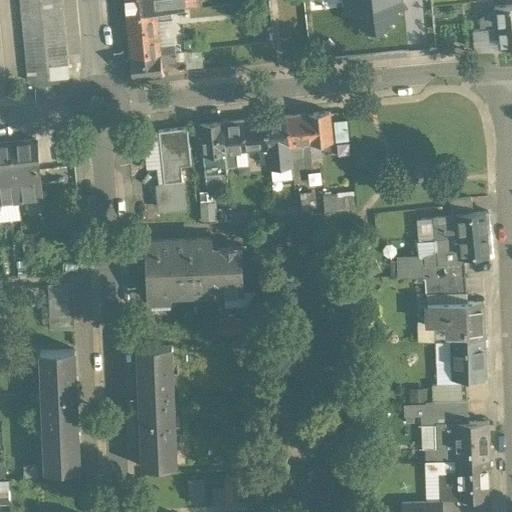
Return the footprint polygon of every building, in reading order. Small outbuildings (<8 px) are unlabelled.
[(154,0),(124,0),(126,15),(156,12),(154,0)] [(182,0),(154,0),(156,12),(170,11),(183,10),(182,0)] [(344,0),(345,6),(345,7),(348,9),(352,9),(353,18),(354,18),(356,20),(356,21),(361,20),(361,26),(362,26),(376,38),(376,39),(377,39),(377,38),(389,23),(389,17),(393,17),(393,16),(395,14),(395,13),(395,5),(399,4),(401,1),(401,0),(344,0)] [(60,1),(40,4),(41,15),(62,12),(60,1)] [(40,4),(20,6),(21,17),(41,15),(40,4)] [(511,5),(494,7),(495,18),(496,28),(511,26),(511,5)] [(494,7),(480,9),(480,20),(495,18),(494,7)] [(170,11),(156,12),(157,22),(171,20),(170,11)] [(62,12),(41,15),(42,25),(63,23),(62,12)] [(156,12),(126,15),(128,36),(158,33),(157,22),(156,12)] [(41,15),(21,17),(22,27),(42,25),(41,15)] [(480,20),(481,30),(496,28),(495,18),(480,20)] [(480,20),(469,21),(470,31),(473,31),(481,30),(480,20)] [(63,23),(42,25),(43,37),(64,35),(63,23)] [(42,25),(22,27),(23,39),(43,37),(42,25)] [(511,26),(496,28),(497,39),(498,49),(511,47),(511,26)] [(496,28),(481,30),(482,40),(497,39),(496,28)] [(481,30),(473,31),(474,41),(482,40),(481,30)] [(158,33),(128,36),(130,58),(160,55),(159,45),(158,33)] [(64,35),(43,37),(44,48),(65,46),(64,35)] [(43,37),(23,39),(24,50),(44,48),(43,37)] [(174,43),(159,45),(160,55),(174,53),(175,53),(174,43)] [(65,46),(44,48),(46,59),(66,56),(65,46)] [(44,48),(24,50),(25,61),(46,59),(44,48)] [(174,53),(160,55),(161,64),(175,63),(174,53)] [(183,53),(175,54),(176,62),(184,62),(183,53)] [(160,55),(130,58),(132,80),(162,77),(161,64),(160,55)] [(66,56),(46,59),(47,69),(67,67),(66,56)] [(46,59),(25,61),(26,71),(47,69),(46,59)] [(67,67),(47,69),(48,81),(68,79),(67,67)] [(47,69),(26,71),(27,83),(48,81),(47,69)] [(329,113),(306,115),(310,145),(319,144),(332,143),(329,113)] [(306,115),(286,117),(289,147),(299,146),(310,145),(306,115)] [(286,117),(264,119),(268,149),(289,147),(286,117)] [(264,119),(243,121),(247,151),(258,150),(268,149),(264,119)] [(243,121),(222,123),(225,153),(235,152),(247,151),(243,121)] [(222,123),(199,125),(202,155),(225,153),(222,123)] [(191,165),(187,128),(158,132),(162,168),(180,166),(191,165)] [(35,141),(12,143),(17,200),(41,197),(38,170),(37,170),(36,159),(37,159),(35,141)] [(12,143),(0,144),(0,201),(17,200),(12,143)] [(319,144),(310,145),(311,159),(318,159),(321,158),(319,144)] [(310,145),(299,146),(301,160),(310,159),(311,160),(311,159),(310,145)] [(299,146),(289,147),(291,167),(291,168),(301,167),(301,160),(299,146)] [(289,147),(268,149),(269,163),(270,163),(271,169),(291,167),(289,147)] [(268,149),(258,150),(260,164),(269,163),(268,149)] [(235,152),(225,153),(227,168),(236,167),(235,152)] [(202,155),(204,176),(227,174),(226,168),(227,168),(225,153),(202,155)] [(37,159),(36,159),(37,170),(38,170),(51,168),(50,158),(37,159)] [(184,209),(180,166),(162,168),(156,169),(160,210),(184,209)] [(226,179),(212,180),(213,195),(226,195),(226,179)] [(334,189),(325,190),(326,195),(323,195),(324,212),(336,211),(334,189)] [(471,199),(449,201),(450,213),(472,210),(471,199)] [(226,213),(214,214),(214,223),(227,222),(226,213)] [(487,213),(455,216),(456,227),(457,238),(489,234),(487,213)] [(455,216),(432,218),(433,229),(441,229),(456,227),(455,216)] [(432,218),(419,220),(421,241),(434,239),(433,229),(432,218)] [(456,227),(441,229),(442,239),(457,238),(456,227)] [(441,229),(433,229),(434,239),(434,240),(442,239),(441,229)] [(489,234),(457,238),(459,258),(463,258),(491,255),(489,234)] [(457,238),(442,239),(442,244),(435,245),(437,264),(437,265),(464,263),(463,258),(459,258),(457,238)] [(209,239),(189,240),(191,294),(241,292),(240,248),(210,249),(209,239)] [(434,239),(421,241),(423,260),(424,265),(437,264),(435,245),(442,244),(442,239),(434,240),(434,239)] [(189,240),(147,242),(149,295),(191,294),(189,240)] [(423,260),(398,260),(399,278),(425,277),(424,265),(423,260)] [(464,263),(437,265),(437,264),(424,265),(425,277),(425,278),(465,276),(464,263)] [(465,276),(425,278),(426,296),(466,294),(465,276)] [(71,285),(48,285),(50,330),(73,330),(71,285)] [(483,302),(449,304),(451,342),(484,340),(483,302)] [(449,304),(427,304),(428,326),(434,326),(435,342),(451,342),(449,304)] [(244,320),(218,321),(219,335),(245,334),(244,320)] [(484,340),(451,342),(452,380),(472,379),(486,378),(484,340)] [(171,347),(137,348),(142,468),(176,467),(171,347)] [(74,351),(40,353),(44,472),(78,471),(74,351)] [(472,379),(452,380),(452,388),(473,388),(472,379)] [(473,401),(473,388),(452,388),(432,389),(433,402),(473,401)] [(473,401),(433,402),(434,416),(453,415),(474,414),(473,401)] [(474,423),(474,414),(453,415),(454,424),(474,423)] [(474,423),(454,424),(455,453),(455,462),(489,460),(487,423),(474,423)] [(455,453),(442,453),(443,462),(455,462),(455,453)] [(489,460),(455,462),(456,500),(490,499),(489,460)] [(443,462),(425,463),(426,474),(438,474),(440,501),(456,500),(455,462),(443,462)] [(20,470),(19,486),(37,487),(37,471),(20,470)] [(269,475),(254,475),(255,502),(270,501),(269,475)] [(238,476),(224,476),(226,503),(240,502),(238,476)] [(185,483),(185,504),(202,504),(202,483),(185,483)] [(11,491),(11,505),(26,505),(26,491),(11,491)] [(54,492),(53,511),(70,511),(70,492),(54,492)] [(211,493),(212,505),(223,505),(222,493),(211,493)]
